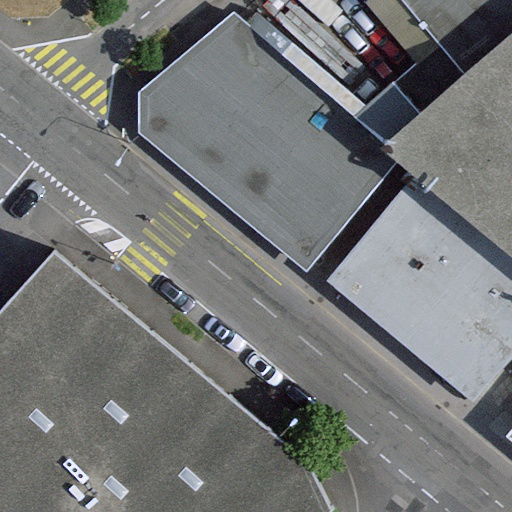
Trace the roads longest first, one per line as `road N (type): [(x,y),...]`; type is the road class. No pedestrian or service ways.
road 1 (tertiary): [(40,118),(483,491)]
road 2 (residential): [(40,118),(164,0)]
